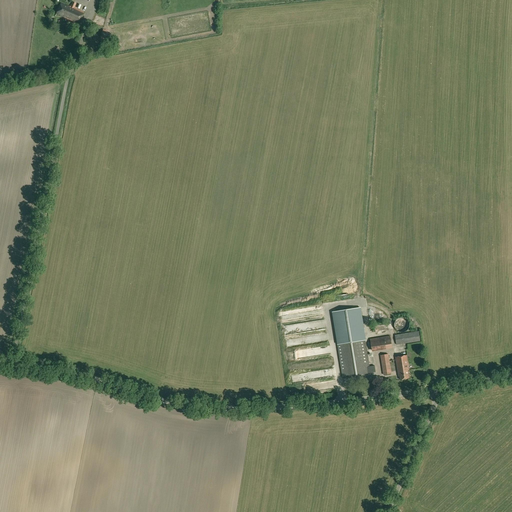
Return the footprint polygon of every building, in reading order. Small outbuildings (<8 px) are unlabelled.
[(64,18),(78,25),(84,12),(74,8),(76,4),(73,2),(71,6),(70,6),(69,7),(61,4),(56,13),(65,17),(64,18)] [(332,312),(343,377),(376,372),(375,366),(369,366),(365,340),(360,308),(332,312)] [(394,325),(394,326),(395,327),(395,328),(395,329),(396,329),(396,330),(397,331),(398,332),(399,332),(400,332),(401,333),(402,333),(403,333),(404,332),(405,332),(406,332),(406,331),(407,331),(407,330),(408,330),(408,329),(409,328),(409,327),(409,326),(409,325),(409,324),(409,323),(409,322),(409,321),(408,321),(408,320),(407,320),(407,319),(406,319),(405,318),(404,318),(403,318),(402,317),(401,317),(401,318),(400,318),(399,318),(398,318),(398,319),(397,319),(397,320),(396,320),(396,321),(395,321),(395,322),(395,323),(394,324),(394,325)] [(395,335),(396,345),(420,341),(419,331),(395,335)] [(370,339),(372,350),(392,347),(390,336),(370,339)] [(381,355),(384,375),(391,374),(388,354),(381,355)] [(400,375),(400,380),(409,378),(408,371),(409,370),(407,355),(396,357),(398,375),(400,375)] [(338,389),(337,381),(321,383),(322,390),(338,389)]
